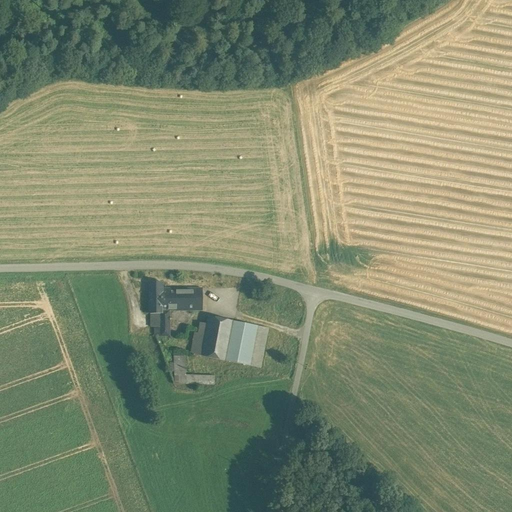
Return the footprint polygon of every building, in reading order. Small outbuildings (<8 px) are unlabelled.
[(161,288),(161,282),(150,282),(151,314),(155,314),(162,313),(162,310),(168,311),(168,288),(161,288)] [(202,288),(168,288),(168,311),(170,311),(202,310),(202,288)] [(168,311),(162,310),(162,313),(155,314),(155,336),(170,336),(170,311),(168,311)] [(207,324),(201,356),(225,361),(233,321),(208,316),(207,324)] [(233,321),(225,361),(250,365),(257,326),(233,321)] [(201,323),(199,333),(195,333),(191,354),(201,356),(207,324),(201,323)] [(257,326),(250,365),(261,367),(268,328),(257,326)] [(185,356),(174,356),(175,384),(195,384),(195,375),(185,376),(185,356)] [(215,376),(195,375),(195,384),(215,384),(215,376)]
